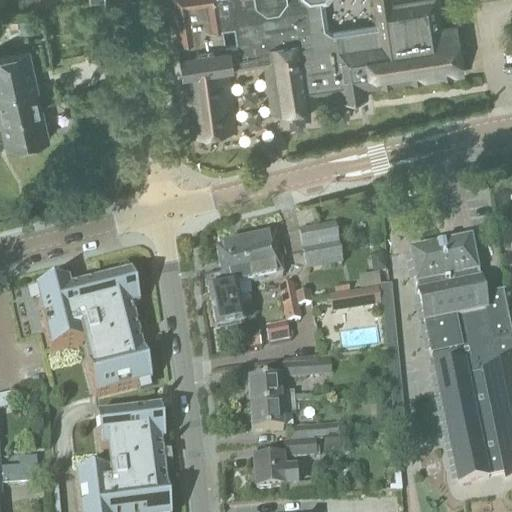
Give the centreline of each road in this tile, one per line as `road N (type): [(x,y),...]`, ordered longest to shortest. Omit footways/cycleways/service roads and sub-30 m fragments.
road 1 (tertiary): [(511,128),(161,213)]
road 2 (residential): [(199,511),(161,213)]
road 3 (tertiary): [(161,213),(130,0)]
road 4 (tertiary): [(161,213),(0,253)]
